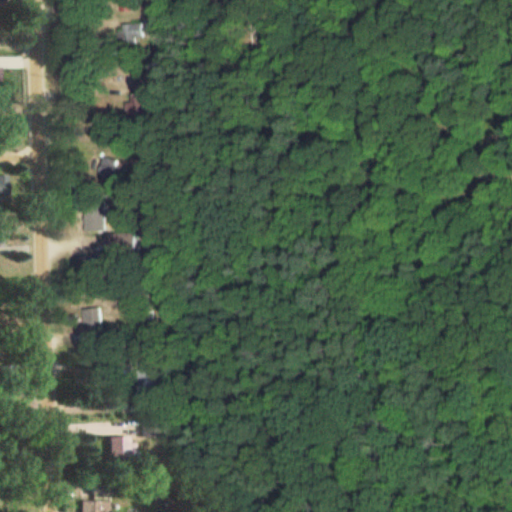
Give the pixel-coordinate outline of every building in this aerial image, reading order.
[(144,94),(144,110),(156,110),(156,94),(144,94)] [(118,158),(117,163),(129,165),(126,177),(102,172),(105,155),(118,158)] [(0,177),(0,201),(10,202),(10,177),(0,177)] [(106,229),(87,228),(87,199),(107,199),(106,229)] [(137,259),(110,260),(108,233),(136,232),(137,259)] [(104,325),(88,328),(85,308),(101,305),(104,325)] [(0,366),(0,385),(10,385),(10,366),(0,366)] [(168,402),(167,368),(135,369),(136,403),(168,402)] [(141,437),(160,437),(160,420),(141,420),(141,437)] [(131,456),(130,437),(110,437),(110,456),(131,456)] [(112,511),(113,500),(81,500),(81,511),(112,511)]
